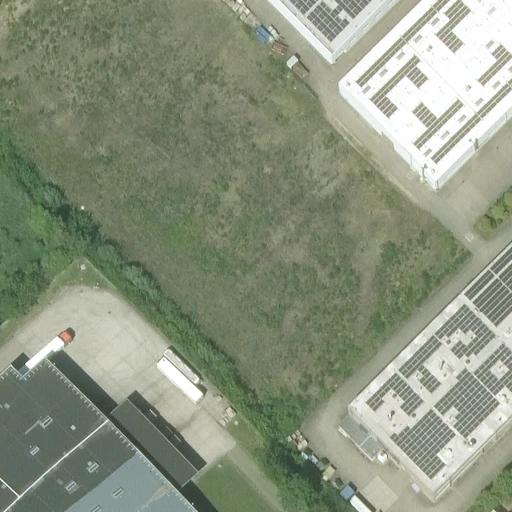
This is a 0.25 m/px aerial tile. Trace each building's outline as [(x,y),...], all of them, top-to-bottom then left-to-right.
[(264,0),(332,68),(401,0),(264,0)] [(511,0),(436,0),(339,95),(436,193),(511,117),(511,0)] [(511,255),(348,416),(349,417),(382,451),(433,503),(511,424),(511,255)] [(178,511),(177,511),(200,489),(129,415),(106,437),(47,376),(26,397),(13,384),(0,396),(0,511),(178,511)] [(382,451),(349,417),(339,427),(372,461),(382,451)]
